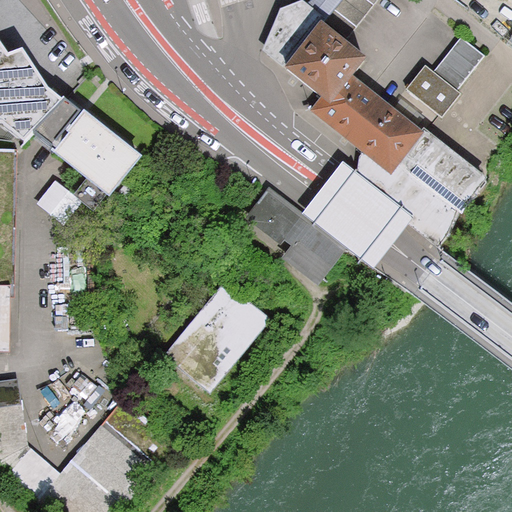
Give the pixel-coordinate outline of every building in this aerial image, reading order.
[(275,21),(264,48),(285,65),(318,22),(323,14),(347,29),(369,0),(298,0),(285,5),(275,21)] [(362,55),(318,22),(285,65),(321,92),(329,98),(349,72),(362,55)] [(482,49),(458,31),(430,67),(453,85),(482,49)] [(0,126),(2,126),(25,144),(35,133),(61,101),(49,92),(21,53),(9,57),(0,45),(0,126)] [(430,67),(422,61),(404,83),(440,111),(457,88),(453,85),(430,67)] [(384,174),(420,125),(349,72),(329,98),(321,92),(311,106),(374,153),(368,162),(384,174)] [(61,101),(35,133),(54,149),(50,153),(108,200),(138,164),(61,101)] [(384,174),(368,162),(358,175),(413,218),(436,241),(479,170),(420,125),(384,174)] [(14,154),(0,153),(0,351),(10,351),(10,289),(13,289),(14,154)] [(358,175),(343,163),(303,215),(347,249),(372,269),(413,218),(358,175)] [(303,215),(270,191),(249,219),(281,246),(286,240),(296,247),(287,259),(318,286),(347,249),(303,215)] [(266,309),(229,277),(166,351),(203,383),(266,309)] [(143,415),(118,394),(55,468),(20,441),(13,388),(0,388),(0,467),(52,511),(109,511),(178,427),(153,404),(143,415)] [(42,421),(33,427),(50,458),(60,452),(42,421)]
